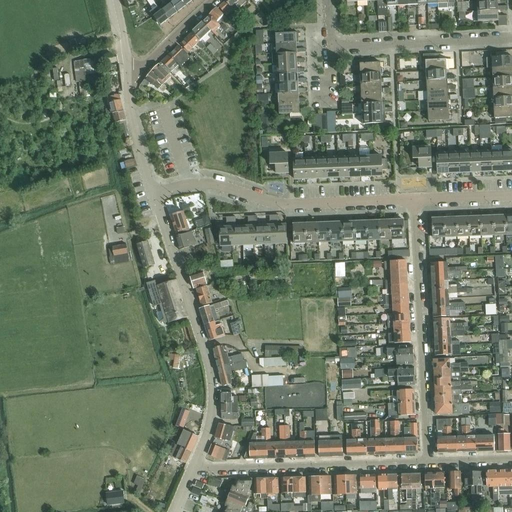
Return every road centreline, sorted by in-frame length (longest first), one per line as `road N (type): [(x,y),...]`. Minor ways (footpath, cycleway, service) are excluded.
road 1 (residential): [(190,470),(208,429),(211,369),(151,194)]
road 2 (residential): [(151,194),(206,183),(280,204),(413,200)]
road 3 (residential): [(413,200),(427,461)]
road 4 (residential): [(190,470),(427,461)]
road 5 (residential): [(329,48),(511,39)]
